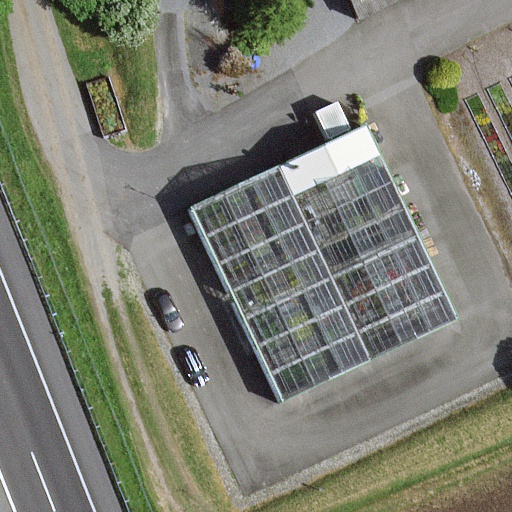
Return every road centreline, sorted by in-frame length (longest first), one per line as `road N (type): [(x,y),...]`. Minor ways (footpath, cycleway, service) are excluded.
road 1 (unclassified): [(26,0),(65,133),(107,194),(511,3)]
road 2 (motorway): [(55,511),(0,370)]
